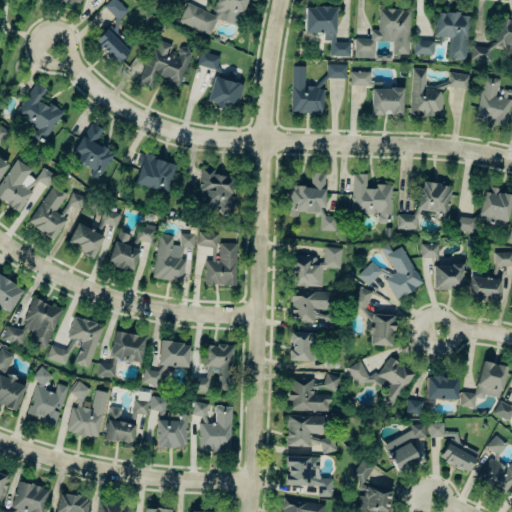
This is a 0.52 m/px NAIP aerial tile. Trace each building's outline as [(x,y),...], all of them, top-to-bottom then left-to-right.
[(112,0),(105,6),(119,21),(129,12),(117,0),(112,0)] [(218,0),(216,14),(242,19),(246,0),(218,0)] [(180,24),(212,34),(218,15),(187,5),(180,24)] [(351,56),(351,42),(336,42),(336,8),(306,7),(306,33),(325,33),(325,41),(331,42),(331,56),(351,56)] [(410,54),(411,10),(379,9),(379,31),(372,31),(372,39),(356,39),(355,58),(376,58),(376,42),(394,42),(394,54),(410,54)] [(437,13),(435,37),(450,37),(449,59),(468,59),(470,14),(437,13)] [(141,84),(154,88),(158,76),(169,79),(167,85),(181,89),(192,51),(181,48),(178,57),(170,54),(173,45),(155,39),(141,84)] [(415,54),(434,55),(435,41),(416,41),(415,54)] [(217,70),(221,57),(201,52),(198,65),(217,70)] [(327,78),(347,79),(348,65),(328,65),(327,78)] [(324,114),(325,88),(305,87),(306,67),(294,67),(291,112),(324,114)] [(443,87),(426,87),(426,69),(412,69),(411,114),(421,114),(421,117),(432,117),(432,112),(442,112),(443,87)] [(371,72),(352,72),(351,86),(371,86),(371,72)] [(468,89),(469,74),(450,72),(448,87),(468,89)] [(237,111),(244,85),(214,77),(208,103),(237,111)] [(500,79),(484,77),(477,120),(508,125),(511,99),(497,97),(500,79)] [(62,111),(50,104),(48,107),(39,102),(46,90),(35,83),(16,114),(38,128),(31,138),(41,144),(62,111)] [(373,88),(372,114),(403,115),(404,89),(373,88)] [(101,178),(114,154),(96,144),(104,130),(92,124),(72,159),(94,171),(93,173),(101,178)] [(136,186),(170,192),(175,163),(142,156),(136,186)] [(0,178),(8,162),(0,158),(0,178)] [(0,186),(0,200),(20,212),(38,182),(48,188),(55,175),(41,166),(37,172),(16,159),(0,186)] [(215,169),(201,169),(200,210),(233,210),(234,176),(215,176),(215,169)] [(290,186),(289,217),(299,217),(299,213),(321,214),(321,231),(335,231),(336,217),(324,217),(326,173),(311,173),(311,187),(290,186)] [(393,186),(376,185),(376,190),(367,189),(367,175),(354,175),(353,214),(379,214),(379,222),(392,222),(393,186)] [(418,210),(449,214),(453,187),(422,183),(418,210)] [(67,195),(53,186),(29,224),(55,241),(68,220),(56,213),(67,195)] [(511,198),(511,193),(485,189),(481,221),(508,225),(511,198)] [(72,207),(81,211),(86,198),(72,192),(62,215),(67,217),(72,207)] [(122,215),(106,210),(101,223),(117,228),(122,215)] [(418,230),(418,215),(397,215),(397,229),(418,230)] [(474,218),(457,217),(456,232),(474,232),(474,218)] [(104,237),(78,224),(68,245),(94,257),(104,237)] [(137,241),(152,243),(154,228),(139,226),(137,241)] [(133,272),(139,251),(127,248),(131,236),(118,232),(108,265),(133,272)] [(218,234),(199,232),(198,246),(217,248),(218,234)] [(183,283),(187,259),(171,257),(174,236),(160,234),(154,279),(183,283)] [(195,249),(195,235),(181,234),(181,248),(195,249)] [(237,286),(237,244),(219,244),(219,259),(206,259),(206,286),(237,286)] [(439,245),(422,244),(422,259),(439,259),(439,245)] [(424,284),(402,247),(387,256),(397,273),(385,280),(397,300),(424,284)] [(293,286),(323,288),(324,269),(341,269),(342,249),(325,248),(325,259),(294,257),(293,286)] [(511,252),(495,253),(496,266),(511,265),(511,252)] [(359,277),(369,286),(383,272),(373,262),(359,277)] [(433,266),(433,290),(464,290),(463,266),(433,266)] [(0,307),(11,313),(23,289),(0,277),(0,307)] [(501,279),(471,278),(470,299),(500,300),(501,279)] [(353,305),(366,310),(373,292),(360,287),(353,305)] [(50,348),(60,308),(31,300),(24,330),(6,326),(3,341),(26,346),(27,343),(50,348)] [(393,347),(394,316),(372,315),(371,346),(393,347)] [(89,368),(104,326),(75,317),(68,337),(83,342),(76,364),(89,368)] [(313,369),(314,333),(291,333),(290,362),(300,362),(300,368),(313,369)] [(112,359),(142,362),(144,336),(114,334),(112,359)] [(188,368),(190,344),(160,342),(159,366),(188,368)] [(235,346),(207,345),(206,378),(194,378),(194,391),(228,392),(228,369),(234,369),(235,346)] [(47,359),(66,365),(70,351),(51,346),(47,359)] [(16,413),(26,381),(7,375),(14,353),(0,348),(0,409),(0,407),(16,413)] [(356,387),(373,380),(388,389),(390,393),(385,400),(393,405),(398,398),(402,396),(416,374),(390,357),(381,371),(369,377),(362,361),(348,368),(356,387)] [(116,378),(116,364),(98,363),(98,377),(116,378)] [(462,407),(476,408),(477,398),(485,399),(486,396),(504,397),(505,366),(481,364),(479,393),(463,393),(462,407)] [(52,375),(41,367),(33,378),(44,387),(52,375)] [(143,384),(161,386),(162,372),(145,370),(143,384)] [(336,392),(341,378),(327,374),(323,388),(336,392)] [(427,400),(458,401),(459,379),(428,378),(427,400)] [(330,411),(330,395),(314,395),(314,380),(290,380),(291,411),(330,411)] [(83,401),(91,390),(80,382),(71,392),(83,401)] [(67,387),(58,384),(56,392),(36,387),(28,415),(45,420),(43,425),(56,428),(67,387)] [(100,439),(108,393),(94,390),(92,403),(79,400),(78,409),(72,407),(67,433),(100,439)] [(105,440),(132,444),(137,414),(147,416),(151,393),(137,391),(133,421),(121,419),(123,408),(110,407),(105,440)] [(165,411),(166,397),(151,397),(150,410),(165,411)] [(421,417),(424,403),(409,400),(406,414),(421,417)] [(494,413),(510,422),(511,417),(511,407),(501,402),(494,413)] [(232,407),(216,406),(215,424),(208,424),(208,403),(194,403),(194,417),(201,417),(200,450),(231,451),(232,407)] [(189,415),(178,415),(178,422),(157,422),(157,448),(188,449),(189,415)] [(287,447),(311,448),(311,435),(324,435),(324,417),(288,415),(287,447)] [(444,423),(430,424),(430,438),(444,437),(444,423)] [(395,470),(402,470),(421,461),(420,448),(416,439),(426,438),(426,424),(411,425),(411,432),(387,443),(387,452),(395,470)] [(479,453),(457,443),(459,438),(452,435),(440,460),(470,474),(479,453)] [(488,447),(500,455),(508,445),(496,436),(488,447)] [(321,439),(322,453),(336,453),(335,438),(321,439)] [(319,457),(287,457),(286,486),(319,486),(319,497),(333,497),(333,479),(318,479),(319,457)] [(503,497),(511,485),(511,463),(508,469),(492,458),(477,478),(503,497)] [(353,477),(364,484),(375,467),(363,460),(353,477)] [(10,476),(0,473),(0,503),(3,505),(10,476)] [(44,511),(49,489),(18,483),(13,509),(26,511),(44,511)] [(388,511),(391,488),(368,486),(366,497),(362,496),(360,511),(388,511)] [(55,511),(87,511),(90,501),(60,494),(55,511)] [(325,511),(326,505),(284,500),(282,511),(325,511)]
